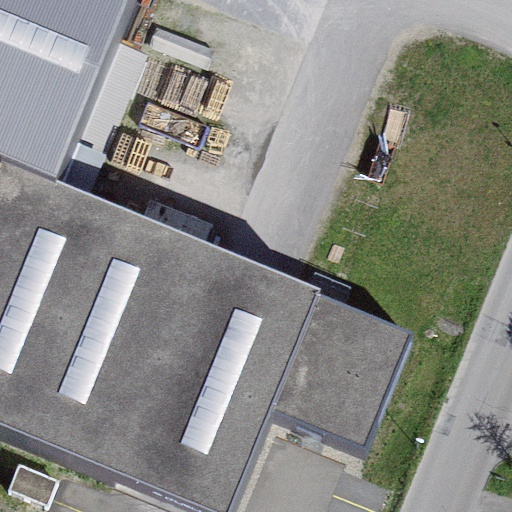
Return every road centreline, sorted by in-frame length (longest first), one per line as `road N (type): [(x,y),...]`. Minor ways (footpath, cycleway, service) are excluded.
road 1 (unknown): [(351,0),(272,199)]
road 2 (residential): [(444,511),(511,348)]
